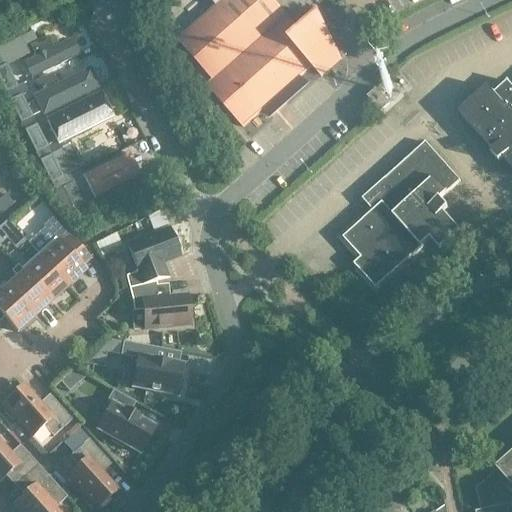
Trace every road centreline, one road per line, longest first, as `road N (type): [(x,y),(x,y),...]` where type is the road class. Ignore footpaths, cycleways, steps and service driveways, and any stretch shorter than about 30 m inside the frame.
road 1 (residential): [(133,511),(231,372),(234,346),(210,232),(221,209),(411,41),(494,0)]
road 2 (secondary): [(511,272),(433,313),(254,511)]
road 3 (secondary): [(303,511),(338,496),(511,306)]
road 4 (residential): [(15,369),(112,282)]
